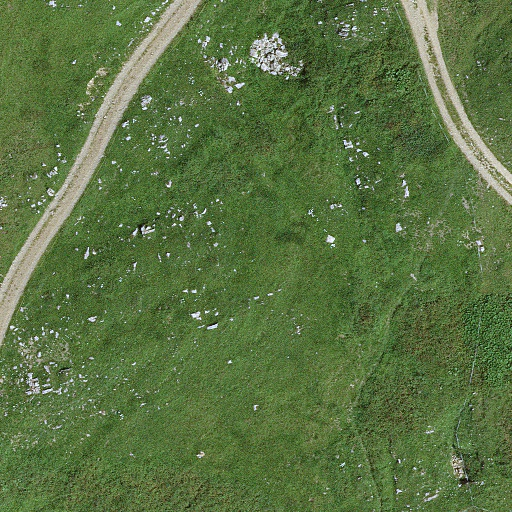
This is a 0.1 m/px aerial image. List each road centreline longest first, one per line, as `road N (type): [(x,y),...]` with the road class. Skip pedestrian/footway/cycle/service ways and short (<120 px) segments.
road 1 (track): [(0,374),(139,93),(208,0)]
road 2 (track): [(433,3),(455,123),(511,186)]
